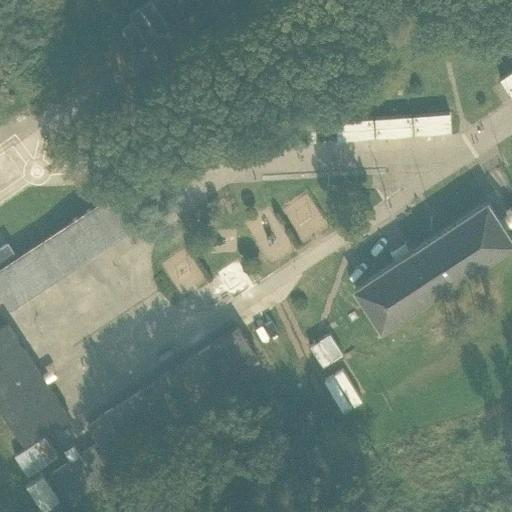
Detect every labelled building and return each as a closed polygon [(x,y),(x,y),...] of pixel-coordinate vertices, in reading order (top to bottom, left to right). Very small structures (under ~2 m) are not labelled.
[(129,14),(138,39),(162,30),(153,5),(129,14)] [(438,45),(417,50),(437,123),(457,118),(438,45)] [(453,71),(472,67),(469,51),(450,55),(453,71)] [(511,51),(472,68),(479,87),(511,74),(511,51)] [(336,139),(372,138),(371,116),(335,117),(336,139)] [(0,245),(0,291),(10,307),(134,226),(112,193),(17,255),(8,240),(0,245)] [(352,286),(380,329),(511,242),(511,234),(507,226),(511,222),(511,214),(509,210),(500,215),(488,197),(409,248),(404,239),(389,249),(394,258),(352,286)] [(185,244),(159,260),(181,295),(206,279),(185,244)] [(8,322),(0,327),(0,409),(24,446),(69,417),(47,382),(56,376),(50,367),(41,373),(8,322)] [(72,443),(63,450),(70,460),(50,473),(69,501),(118,469),(110,456),(258,359),(236,325),(87,423),(98,442),(80,453),(72,443)] [(322,365),(342,351),(328,331),(308,344),(322,365)]
